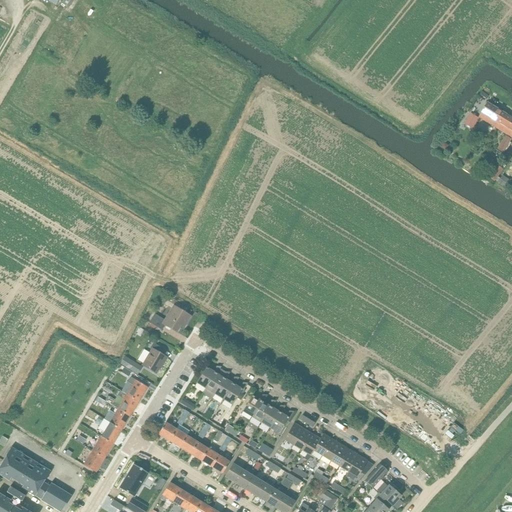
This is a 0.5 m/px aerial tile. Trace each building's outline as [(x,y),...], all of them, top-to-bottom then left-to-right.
[(63,0),(62,4),(69,8),(73,0),(63,0)] [(479,117),(483,120),(498,129),(507,114),(492,105),(488,103),(479,117)] [(511,117),(507,114),(498,129),(511,137),(511,117)] [(479,118),(473,115),(467,126),(473,129),(479,118)] [(503,153),(511,139),(506,136),(498,149),(503,153)] [(444,143),(440,147),(446,151),(449,146),(444,143)] [(489,177),(495,181),(503,170),(497,165),(489,177)] [(511,182),(503,176),(498,182),(508,189),(511,183),(511,182)] [(154,314),(149,323),(160,330),(163,325),(176,332),(180,326),(183,328),(190,317),(172,306),(164,320),(154,314)] [(151,350),(141,365),(156,374),(165,358),(161,355),(164,350),(153,343),(149,349),(151,350)] [(132,361),(127,369),(137,375),(142,367),(132,361)] [(206,368),(196,383),(205,389),(202,393),(202,394),(213,376),(215,373),(216,374),(220,369),(221,367),(216,366),(212,372),(206,368)] [(121,372),(121,373),(128,377),(131,372),(123,368),(121,372)] [(213,376),(202,394),(211,400),(224,379),(225,380),(230,372),(225,372),(220,369),(216,374),(215,373),(213,376)] [(224,379),(211,400),(214,395),(223,401),(231,388),(233,384),(234,385),(239,378),(233,377),(230,383),(225,380),(224,379)] [(131,385),(126,394),(139,400),(147,388),(135,380),(131,385)] [(231,388),(223,401),(232,406),(237,398),(240,392),(241,393),(247,383),(242,383),(239,388),(234,385),(233,384),(231,388)] [(126,394),(117,408),(130,415),(139,400),(126,394)] [(252,396),(242,412),(251,418),(261,401),(263,402),(267,395),(262,395),(259,400),(252,396)] [(108,397),(105,402),(108,403),(111,405),(114,400),(110,398),(108,397)] [(261,401),(251,418),(260,423),(270,407),(272,408),(276,401),(271,400),(267,405),(263,402),(261,401)] [(189,401),(186,407),(192,410),(195,405),(189,401)] [(270,407),(260,423),(269,429),(279,412),(280,413),(285,406),(280,406),(277,411),(272,408),(270,407)] [(117,408),(109,422),(122,429),(130,415),(117,408)] [(279,412),(269,429),(278,434),(286,421),(287,422),(294,412),(289,411),(285,416),(280,413),(279,412)] [(299,420),(306,424),(308,419),(302,415),(299,420)] [(181,426),(185,419),(181,416),(177,423),(181,426)] [(308,419),(306,424),(312,428),(315,423),(308,419)] [(109,422),(101,435),(114,443),(122,429),(109,422)] [(165,422),(158,435),(168,441),(176,429),(165,422)] [(206,423),(202,429),(207,432),(210,426),(206,423)] [(294,423),(283,440),(292,446),(303,429),(294,423)] [(176,429),(168,441),(179,447),(187,436),(180,432),(182,429),(178,426),(176,429)] [(226,426),(224,430),(231,434),(233,430),(226,426)] [(202,429),(198,436),(202,439),(207,432),(202,429)] [(303,429),(292,446),(301,451),(311,434),(303,429)] [(218,431),(213,440),(217,443),(222,434),(218,431)] [(187,436),(179,447),(189,454),(196,442),(191,439),(193,436),(189,433),(187,436)] [(311,434),(301,451),(306,454),(304,459),(307,461),(313,452),(313,451),(320,439),(311,434)] [(320,439),(313,451),(313,452),(321,457),(332,439),(323,434),(320,439)] [(101,435),(92,450),(105,457),(114,443),(101,435)] [(8,440),(2,436),(0,439),(0,444),(4,447),(8,440)] [(79,436),(76,440),(82,444),(83,445),(85,440),(85,439),(79,436)] [(227,436),(223,442),(228,445),(231,439),(227,436)] [(332,439),(321,457),(330,462),(340,445),(332,439)] [(196,442),(189,454),(200,461),(208,449),(196,442)] [(223,452),(228,445),(223,442),(219,449),(223,452)] [(260,446),(258,450),(261,453),(267,456),(268,457),(270,455),(272,450),(262,444),(260,446)] [(340,445),(330,462),(339,467),(349,450),(340,445)] [(58,511),(61,511),(71,496),(51,483),(49,486),(44,482),(50,471),(11,447),(0,465),(0,476),(34,497),(35,496),(41,500),(40,501),(58,511)] [(208,449),(200,461),(211,467),(218,455),(208,449)] [(244,454),(250,457),(254,452),(247,449),(244,454)] [(92,450),(83,465),(95,473),(105,457),(92,450)] [(349,450),(339,467),(347,472),(358,455),(349,450)] [(254,452),(250,457),(257,461),(260,456),(254,452)] [(218,455),(211,467),(222,474),(229,462),(218,455)] [(358,455),(347,472),(356,478),(367,461),(358,455)] [(265,466),(271,470),(274,465),(268,461),(265,466)] [(232,463),(224,477),(235,484),(242,469),(232,463)] [(133,464),(119,488),(134,497),(148,474),(133,464)] [(379,464),(364,481),(372,488),(387,471),(379,464)] [(274,465),(271,470),(277,474),(280,469),(274,465)] [(294,467),(292,471),(298,475),(301,471),(303,467),(299,465),(297,469),(294,467)] [(242,469),(235,484),(244,490),(253,476),(242,469)] [(301,471),(298,475),(305,479),(307,475),(301,471)] [(315,472),(313,476),(312,476),(319,480),(321,476),(315,472)] [(285,479),(291,482),(294,477),(288,474),(285,479)] [(253,476),(244,490),(255,496),(263,482),(253,476)] [(321,476),(319,480),(325,484),(328,480),(321,476)] [(294,477),(291,482),(298,486),(301,481),(294,477)] [(263,482),(255,496),(267,503),(274,489),(263,482)] [(333,482),(330,487),(336,491),(339,486),(333,482)] [(169,483),(159,499),(164,502),(166,499),(172,502),(179,489),(169,483)] [(339,486),(336,491),(343,495),(346,490),(339,486)] [(388,502),(392,506),(401,496),(388,486),(380,494),(378,492),(377,493),(380,495),(388,502)] [(9,487),(6,493),(21,502),(25,496),(9,487)] [(179,489),(172,502),(181,508),(189,495),(179,489)] [(274,489),(267,503),(277,509),(284,495),(274,489)] [(338,498),(323,489),(319,497),(325,501),(323,505),(331,509),(338,498)] [(372,489),(368,493),(373,498),(377,493),(372,489)] [(375,500),(367,509),(370,511),(386,511),(388,510),(384,507),(388,502),(380,495),(377,493),(373,498),(375,500)] [(0,494),(0,511),(29,511),(23,508),(21,511),(9,504),(11,500),(0,494)] [(284,495),(277,509),(281,511),(287,511),(294,502),(297,497),(292,494),(290,498),(284,495)] [(189,495),(181,508),(187,511),(193,511),(199,501),(189,495)] [(129,505),(127,507),(135,511),(145,511),(148,508),(132,499),(129,505)] [(113,501),(110,506),(118,511),(120,511),(123,507),(113,500),(113,501)] [(199,501),(193,511),(208,511),(210,508),(199,501)] [(309,507),(302,503),(297,510),(298,511),(297,511),(312,511),(313,511),(308,509),(309,507)]
